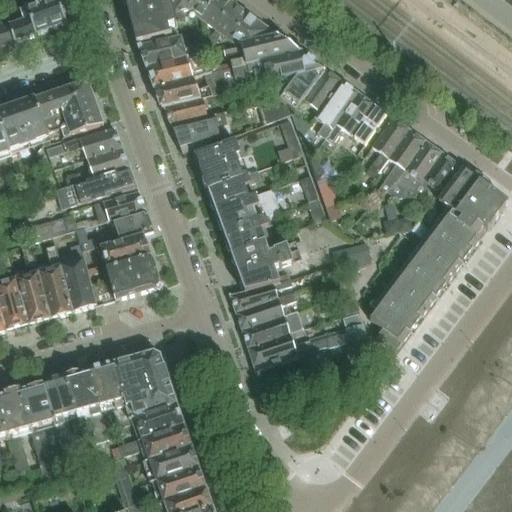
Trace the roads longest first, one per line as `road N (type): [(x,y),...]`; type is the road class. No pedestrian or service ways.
road 1 (residential): [(511,187),(416,117),(409,99),(255,0)]
road 2 (tertiary): [(511,271),(322,511)]
road 3 (residential): [(108,46),(205,318)]
road 4 (residential): [(205,318),(248,439),(311,511)]
road 5 (residential): [(205,318),(0,371)]
